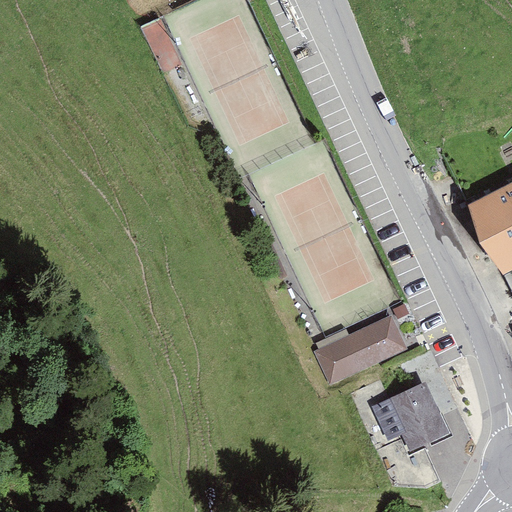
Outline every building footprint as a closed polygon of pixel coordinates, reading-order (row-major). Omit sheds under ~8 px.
[(511,180),(472,200),(507,270),(511,267),(511,180)] [(392,313),(350,334),(347,327),(327,336),(317,341),(321,348),(313,352),(329,385),(408,346),(392,313)] [(0,355),(0,409),(6,411),(8,409),(10,402),(42,407),(49,364),(42,363),(38,370),(1,363),(2,356),(0,355)] [(456,434),(427,377),(373,405),(389,438),(403,431),(412,448),(430,439),(433,445),(456,434)] [(427,487),(442,480),(425,446),(409,454),(401,438),(375,451),(392,486),(427,487)]
